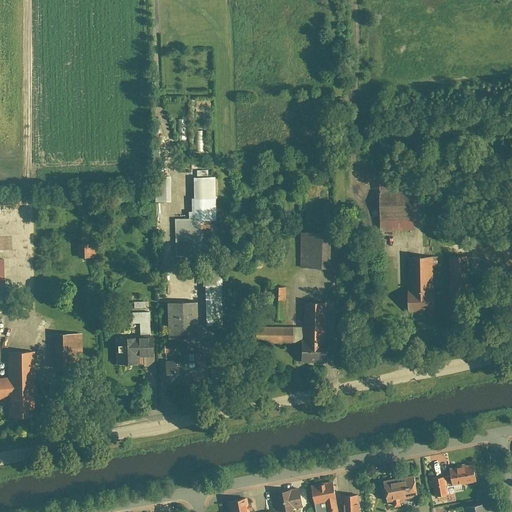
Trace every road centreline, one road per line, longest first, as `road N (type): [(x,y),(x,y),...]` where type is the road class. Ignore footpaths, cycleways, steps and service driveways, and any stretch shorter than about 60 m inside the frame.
road 1 (tertiary): [(0,460),(511,354)]
road 2 (residential): [(497,434),(196,492)]
road 3 (track): [(27,225),(24,0)]
